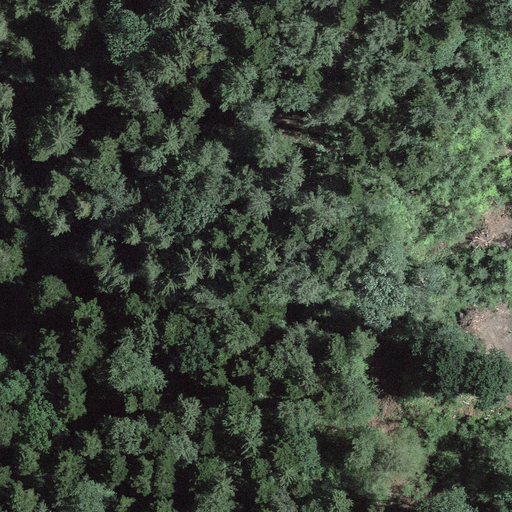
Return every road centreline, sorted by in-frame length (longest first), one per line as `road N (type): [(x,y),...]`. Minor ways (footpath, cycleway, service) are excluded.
road 1 (track): [(0,340),(195,156),(387,0)]
road 2 (track): [(0,257),(84,0)]
